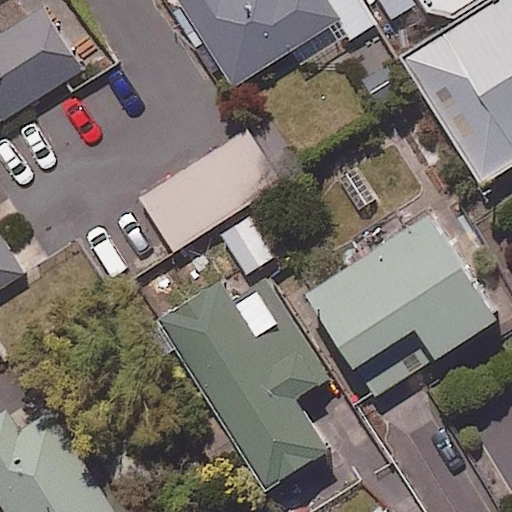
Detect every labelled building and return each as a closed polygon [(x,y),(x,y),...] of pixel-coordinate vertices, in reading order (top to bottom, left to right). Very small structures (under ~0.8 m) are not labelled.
[(186,0),(236,80),(340,15),(353,35),(378,20),(366,0),(186,0)] [(511,0),(500,0),(417,53),(500,184),(511,176),(511,0)] [(453,0),(460,9),(474,0),(453,0)] [(0,134),(88,79),(48,16),(0,46),(0,134)] [(283,178),(250,126),(142,194),(175,247),(283,178)] [(503,305),(433,200),(309,282),(366,368),(358,374),(371,393),(503,305)] [(276,254),(253,212),(223,228),(246,271),(276,254)] [(0,287),(28,269),(0,226),(0,287)] [(239,295),(224,272),(162,314),(272,478),(333,437),(299,387),(326,369),(264,278),(239,295)] [(119,511),(44,392),(0,419),(0,492),(12,511),(119,511)] [(482,478),(435,398),(385,428),(433,508),(482,478)] [(402,511),(383,481),(343,506),(347,511),(402,511)]
